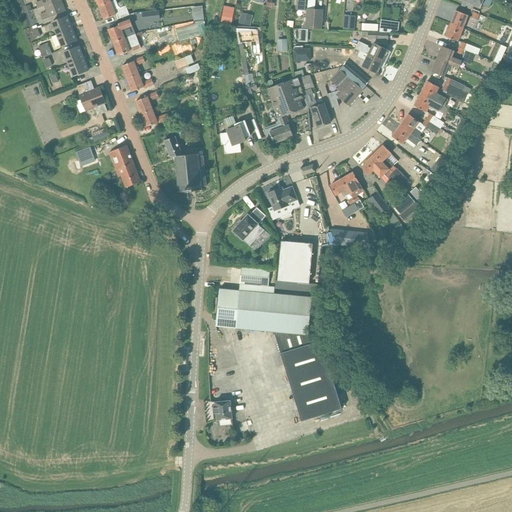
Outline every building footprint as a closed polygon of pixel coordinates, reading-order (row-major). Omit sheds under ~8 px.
[(36,3),(37,8),(44,5),(56,0),(42,0),(42,1),(36,3)] [(40,15),(42,20),(65,10),(61,0),(56,0),(44,5),(47,12),(40,15)] [(266,0),(266,8),(274,8),(274,4),(277,4),(276,0),(266,0)] [(305,11),(305,0),(297,0),(297,10),(305,11)] [(307,9),(306,27),(321,29),(321,20),(322,11),(315,10),(315,0),(308,0),(307,9)] [(458,0),(463,2),(462,5),(470,9),(472,5),(480,9),(482,4),(487,6),(488,3),(489,4),(490,0),(458,0)] [(118,20),(129,15),(126,5),(114,10),(111,2),(99,6),(104,19),(116,15),(118,20)] [(30,4),(24,7),(26,13),(32,10),(30,4)] [(222,21),(233,23),(235,7),(225,6),(222,21)] [(159,11),(143,13),(144,21),(160,19),(159,11)] [(456,11),(451,24),(463,28),(468,15),(456,11)] [(241,12),(238,24),(250,26),(253,15),(241,12)] [(52,22),(55,30),(52,31),(53,36),(57,35),(56,34),(72,28),(67,16),(52,22)] [(354,31),(355,20),(343,19),(342,30),(354,31)] [(132,26),(130,20),(119,24),(119,25),(108,30),(113,43),(131,36),(136,34),(132,26)] [(381,20),(380,32),(398,33),(400,22),(381,20)] [(186,27),(188,36),(204,33),(201,23),(186,27)] [(445,37),(458,41),(463,28),(451,24),(445,37)] [(61,47),(68,44),(77,40),(72,28),(56,34),(57,35),(61,47)] [(308,42),(309,29),(299,29),(299,42),(308,42)] [(164,46),(182,40),(179,31),(161,36),(164,46)] [(388,40),(388,34),(371,33),(371,31),(360,32),(360,37),(368,37),(368,39),(388,40)] [(131,36),(113,43),(118,56),(129,51),(130,53),(141,48),(139,43),(136,34),(131,36)] [(277,40),(278,51),(288,51),(287,39),(277,40)] [(151,41),(143,43),(145,50),(153,48),(151,41)] [(374,44),(371,50),(367,48),(368,46),(359,41),(355,49),(359,51),(383,62),(385,58),(387,58),(390,52),(388,51),(374,44)] [(478,56),(480,50),(462,42),(460,48),(474,54),(478,56)] [(42,55),(47,53),(44,45),(39,47),(42,55)] [(499,64),(506,48),(500,45),(493,61),(499,64)] [(84,58),(79,46),(63,52),(68,64),(84,58)] [(453,65),(459,68),(461,62),(451,58),(454,51),(442,46),(437,59),(452,66),(453,65)] [(472,59),(474,54),(460,48),(458,53),(472,59)] [(294,50),(295,61),(310,60),(310,49),(294,50)] [(363,66),(377,74),(383,62),(359,51),(356,57),(365,61),(363,66)] [(186,67),(188,74),(201,70),(198,63),(195,64),(192,55),(175,60),(178,69),(186,67)] [(143,57),(133,60),(134,61),(122,66),(127,79),(139,74),(136,66),(145,63),(143,57)] [(73,76),(89,70),(84,58),(68,64),(73,76)] [(437,59),(431,72),(444,77),(446,71),(450,73),(452,66),(437,59)] [(347,61),(343,66),(365,86),(370,81),(347,61)] [(498,65),(493,63),(485,79),(490,81),(498,65)] [(303,70),(294,73),(295,78),(305,76),(303,70)] [(337,87),(347,76),(340,70),(330,80),(337,87)] [(127,79),(132,92),(144,87),(144,89),(154,85),(152,80),(143,83),(139,74),(127,79)] [(248,74),(245,75),(246,85),(245,85),(245,94),(249,93),(250,94),(255,92),(254,91),(258,89),(256,82),(255,83),(254,80),(249,80),(248,74)] [(295,78),(293,79),(300,99),(305,98),(310,96),(314,88),(309,75),(305,76),(295,78)] [(349,78),(338,90),(339,91),(328,94),(332,108),(339,106),(337,99),(340,98),(347,103),(355,94),(357,96),(362,89),(355,83),(349,78)] [(445,84),(469,96),(469,95),(471,89),(465,86),(448,78),(445,84)] [(483,78),(473,97),(475,98),(481,101),(490,81),(485,79),(483,78)] [(277,124),(263,129),(266,136),(267,138),(269,144),(274,143),(293,136),(289,125),(290,125),(286,115),(304,109),(300,99),(293,79),(274,86),(268,88),(267,89),(278,117),(277,118),(275,119),(277,124)] [(272,80),(266,82),(266,83),(268,88),(274,86),(272,80)] [(108,112),(105,104),(106,103),(100,87),(94,90),(90,81),(77,86),(81,95),(82,99),(76,102),(81,113),(91,108),(93,114),(92,116),(97,118),(98,116),(108,112)] [(445,106),(448,100),(436,93),(439,87),(427,81),(421,94),(445,106)] [(466,111),(463,116),(472,120),(474,116),(481,101),(475,98),(473,97),(469,95),(469,96),(445,84),(442,90),(450,93),(448,96),(463,103),(464,101),(470,104),(467,112),(466,111)] [(156,92),(147,96),(147,97),(136,101),(141,114),(153,110),(150,102),(159,98),(156,92)] [(198,110),(198,94),(180,101),(180,109),(198,110)] [(446,115),(449,108),(445,106),(421,94),(414,106),(426,112),(429,107),(434,109),(446,115)] [(311,108),(314,118),(317,127),(331,123),(324,103),(311,108)] [(146,127),(157,123),(158,124),(167,120),(165,115),(156,119),(153,110),(141,114),(146,127)] [(430,113),(426,119),(440,128),(444,123),(430,113)] [(409,114),(400,125),(420,140),(422,138),(419,136),(422,132),(426,127),(423,124),(419,122),(417,120),(409,114)] [(462,118),(454,137),(463,141),(471,122),(462,118)] [(437,132),(440,134),(443,130),(440,128),(426,119),(423,124),(426,127),(436,134),(437,132)] [(245,120),(234,125),(235,127),(227,130),(228,133),(220,134),(221,145),(224,145),(225,154),(241,152),(240,143),(246,141),(244,138),(251,136),(245,120)] [(311,133),(310,125),(301,126),(301,134),(311,133)] [(400,125),(392,136),(400,142),(403,144),(407,139),(416,145),(420,140),(400,125)] [(108,128),(91,134),(93,137),(94,142),(111,136),(108,128)] [(176,136),(164,141),(170,157),(175,157),(178,192),(202,190),(202,187),(207,186),(204,156),(199,156),(198,154),(183,155),(176,136)] [(121,176),(126,188),(141,182),(127,145),(109,152),(119,177),(121,176)] [(393,174),(395,176),(401,182),(403,184),(407,180),(393,166),(394,165),(387,157),(391,153),(383,145),(374,154),(393,174)] [(448,160),(451,162),(458,152),(454,149),(448,160)] [(393,174),(374,154),(365,163),(361,168),(368,175),(372,171),(373,172),(373,171),(381,178),(385,174),(389,178),(393,174)] [(102,170),(109,168),(104,156),(96,159),(100,166),(102,170)] [(439,157),(431,170),(440,177),(449,163),(439,157)] [(313,164),(300,168),(303,175),(315,172),(313,164)] [(347,176),(341,179),(355,203),(359,210),(359,211),(364,208),(360,200),(357,195),(359,194),(363,191),(358,182),(358,181),(353,172),(347,176)] [(425,195),(430,198),(440,182),(432,175),(427,182),(431,185),(425,195)] [(341,179),(331,185),(335,194),(336,195),(341,193),(344,197),(347,196),(349,199),(348,200),(351,205),(342,210),(346,217),(352,214),(359,210),(355,203),(341,179)] [(415,186),(410,190),(420,203),(426,198),(415,186)] [(268,193),(274,211),(288,205),(288,203),(297,200),(292,187),(282,191),(280,190),(279,191),(279,189),(276,190),(274,189),(271,191),(270,192),(268,193)] [(380,214),(408,250),(416,244),(376,193),(367,201),(378,215),(380,214)] [(407,193),(393,206),(401,215),(415,202),(407,193)] [(416,202),(400,215),(408,224),(423,211),(416,202)] [(234,230),(233,231),(233,232),(234,232),(242,240),(243,240),(249,246),(264,230),(258,225),(266,216),(257,208),(249,216),(248,215),(247,215),(234,230)] [(368,233),(331,229),(334,244),(335,245),(338,245),(372,248),(371,244),(368,233)] [(376,243),(380,250),(391,249),(385,239),(376,243)] [(276,281),(275,289),(296,291),(317,293),(318,284),(309,283),(313,244),(281,241),(278,281),(276,281)] [(242,267),(240,284),(268,286),(270,270),(242,267)] [(213,297),(211,313),(217,313),(216,326),(226,327),(236,328),(240,291),(239,291),(220,289),(219,298),(213,297)] [(240,291),(236,328),(274,332),(301,421),(342,409),(321,341),(311,344),(309,335),(312,298),(274,294),(270,294),(240,291)] [(214,418),(217,418),(217,420),(232,418),(230,401),(215,402),(216,408),(213,409),(214,418)]
